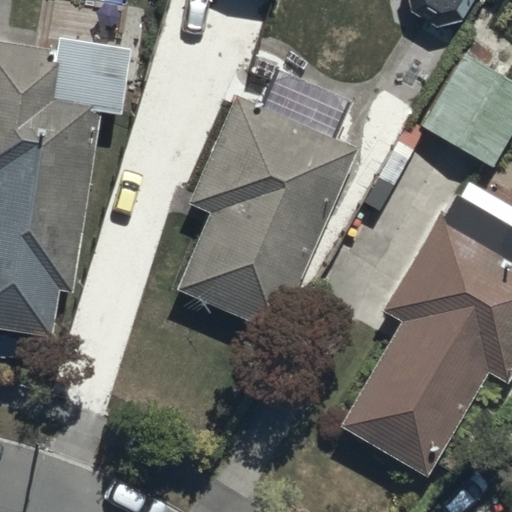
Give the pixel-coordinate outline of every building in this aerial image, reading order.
[(410,0),(413,7),(443,24),(449,14),(466,24),(479,0),(410,0)] [(129,42),(56,30),(54,45),(0,37),(0,247),(20,250),(16,278),(72,285),(96,103),(119,106),(129,42)] [(511,76),(457,45),(414,119),(492,164),(511,128),(511,76)] [(355,97),(273,61),(256,99),(234,90),(187,200),(208,209),(175,287),(279,331),(360,142),(339,133),(355,97)] [(511,206),(461,175),(442,207),(438,205),(380,301),(403,315),(340,419),(422,469),(484,368),(502,379),(511,363),(511,206)]
